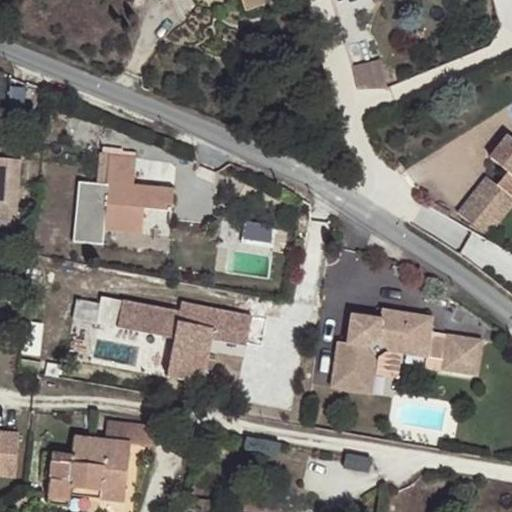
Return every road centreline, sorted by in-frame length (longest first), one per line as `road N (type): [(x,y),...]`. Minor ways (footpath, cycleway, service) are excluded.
road 1 (residential): [(511,468),(46,397)]
road 2 (residential): [(387,230),(223,144),(0,53)]
road 3 (residential): [(387,230),(318,2)]
road 4 (unknown): [(349,103),(501,41),(505,0)]
road 5 (residential): [(511,315),(387,230)]
